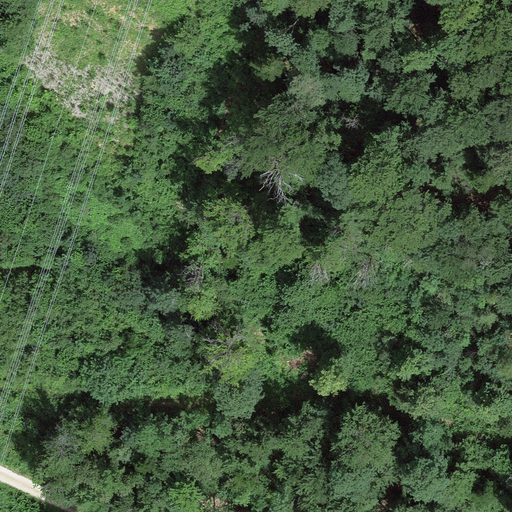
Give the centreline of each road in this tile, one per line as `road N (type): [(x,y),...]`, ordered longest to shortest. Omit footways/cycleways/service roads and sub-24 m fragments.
road 1 (track): [(0,56),(80,151),(177,236),(242,309),(256,340),(252,373),(223,397),(174,400),(0,376)]
road 2 (track): [(223,397),(298,387),(511,431)]
